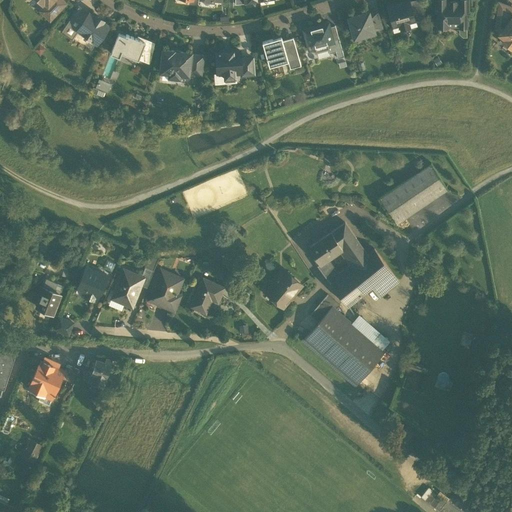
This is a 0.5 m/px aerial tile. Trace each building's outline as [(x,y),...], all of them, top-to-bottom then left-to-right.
[(41,10),(50,18),(65,3),(62,0),(51,0),(48,3),(45,6),(41,10)] [(400,25),(401,28),(409,26),(408,22),(414,20),(408,0),(387,6),(393,26),(400,25)] [(409,0),(408,0),(414,20),(424,18),(422,0),(409,0)] [(459,26),(466,26),(466,11),(468,11),(468,0),(435,0),(435,11),(437,11),(437,26),(447,26),(447,24),(459,24),(459,26)] [(494,27),(500,32),(508,21),(498,17),(500,3),(511,7),(511,5),(498,0),(494,27)] [(498,17),(508,21),(511,16),(511,7),(500,3),(498,17)] [(68,22),(78,29),(88,13),(79,7),(68,22)] [(348,17),(354,37),(374,31),(373,29),(369,14),(368,11),(361,13),(355,15),(348,17)] [(369,14),(373,29),(381,27),(376,12),(369,14)] [(78,30),(97,42),(108,26),(89,13),(88,13),(78,29),(78,30)] [(500,33),(506,37),(511,41),(511,16),(508,21),(500,32),(500,33)] [(72,38),(78,30),(78,29),(68,22),(62,31),(72,38)] [(315,48),(316,52),(317,51),(329,48),(328,44),(334,42),(333,40),(329,26),(328,22),(303,29),(309,50),(315,48)] [(329,26),(333,40),(338,38),(335,25),(329,26)] [(150,53),(142,50),(145,41),(136,38),(126,34),(125,36),(118,33),(110,53),(119,57),(121,52),(138,59),(139,57),(148,61),(150,53)] [(147,62),(149,63),(152,53),(155,42),(146,39),(137,35),(136,38),(145,41),(142,50),(150,53),(148,61),(139,57),(138,59),(147,62)] [(262,41),(269,65),(288,60),(282,40),(281,36),(262,41)] [(282,40),(288,60),(298,57),(293,37),(282,40)] [(511,47),(511,44),(511,41),(506,37),(503,41),(511,47)] [(338,38),(333,40),(334,42),(336,50),(335,50),(337,57),(343,55),(338,38)] [(329,48),(330,52),(335,50),(336,50),(334,42),(328,44),(329,48)] [(329,48),(317,51),(318,56),(330,53),(330,52),(329,48)] [(169,72),(169,75),(168,79),(178,80),(179,76),(179,73),(188,74),(188,73),(191,53),(191,52),(181,51),(181,52),(173,51),(173,50),(163,49),(160,71),(169,72)] [(224,73),(225,81),(235,80),(234,72),(241,71),(240,58),(240,50),(232,50),(231,50),(230,51),(225,52),(225,51),(224,51),(216,51),(217,72),(217,73),(224,73)] [(188,73),(201,75),(203,55),(191,53),(188,73)] [(241,71),(241,74),(254,73),(252,57),(240,58),(241,71)] [(301,64),(298,57),(288,60),(290,68),(301,64)] [(217,73),(217,72),(215,72),(216,82),(225,81),(224,73),(217,73)] [(94,86),(107,90),(109,81),(97,77),(94,86)] [(97,87),(95,91),(103,96),(105,91),(97,87)] [(380,198),(396,223),(447,189),(430,164),(380,198)] [(341,249),(354,265),(367,254),(345,223),(331,232),(342,249),(341,249)] [(320,263),(320,264),(328,258),(339,251),(341,249),(342,249),(331,232),(309,247),(315,256),(320,263)] [(317,265),(331,283),(354,265),(341,249),(339,251),(349,264),(338,272),(328,258),(320,264),(320,263),(317,265)] [(347,305),(372,286),(391,272),(374,249),(367,254),(354,265),(331,283),(347,305)] [(82,294),(95,299),(99,291),(98,291),(99,288),(101,289),(107,274),(86,265),(78,285),(85,287),(82,294)] [(141,284),(146,286),(153,269),(145,266),(141,275),(144,276),(141,284)] [(123,267),(118,280),(119,280),(123,271),(130,274),(132,271),(123,267)] [(156,301),(174,308),(178,298),(175,297),(176,292),(183,277),(160,268),(151,290),(159,294),(156,301)] [(266,290),(283,305),(289,298),(288,297),(294,291),(295,292),(301,284),(284,269),(266,290)] [(123,301),(132,305),(141,284),(144,276),(141,275),(132,271),(130,274),(123,271),(119,280),(118,280),(114,289),(115,289),(117,295),(125,299),(123,301)] [(399,281),(391,272),(372,286),(379,296),(398,282),(399,281)] [(190,303),(200,308),(205,295),(211,298),(217,300),(223,286),(202,276),(190,303)] [(75,291),(82,294),(85,287),(78,285),(75,291)] [(36,305),(51,311),(59,294),(44,287),(36,305)] [(111,296),(123,301),(125,299),(117,295),(115,289),(114,289),(111,296)] [(148,298),(156,301),(159,294),(151,290),(148,298)] [(309,314),(317,321),(331,305),(335,308),(339,304),(327,293),(309,314)] [(205,295),(200,308),(205,310),(211,298),(205,295)] [(351,322),(335,308),(331,305),(317,321),(304,337),(357,383),(384,351),(382,348),(351,322)] [(359,312),(351,322),(382,348),(390,339),(359,312)] [(54,327),(68,332),(73,320),(59,315),(54,327)] [(0,395),(0,396),(1,394),(2,395),(2,394),(1,393),(15,353),(0,348),(0,395)] [(90,382),(97,384),(100,375),(106,377),(110,363),(110,362),(111,359),(104,357),(103,361),(95,358),(91,369),(90,372),(93,373),(90,382)] [(40,366),(38,365),(28,388),(52,398),(61,377),(64,369),(55,365),(57,362),(52,360),(50,363),(43,360),(40,366)] [(61,377),(74,383),(80,369),(67,363),(64,369),(61,377)] [(81,379),(90,382),(93,373),(90,372),(91,369),(85,367),(81,379)] [(100,375),(97,384),(103,385),(106,377),(100,375)] [(25,459),(33,463),(38,451),(30,447),(25,459)] [(421,496),(425,499),(432,490),(428,486),(421,496)] [(436,494),(432,490),(425,499),(434,506),(441,497),(436,494)] [(442,498),(446,501),(449,497),(439,490),(436,494),(441,497),(442,498)] [(458,493),(455,504),(466,508),(470,498),(458,493)] [(442,498),(434,507),(438,510),(446,501),(442,498)] [(473,498),(469,509),(475,511),(480,511),(485,504),(473,498)] [(0,511),(16,511),(18,509),(0,501),(0,511)]
